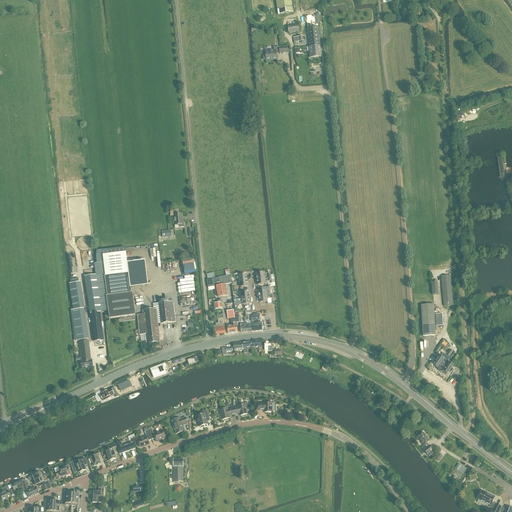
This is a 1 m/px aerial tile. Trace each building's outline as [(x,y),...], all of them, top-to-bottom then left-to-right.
[(275,0),(278,15),(293,12),(291,0),(275,0)] [(288,33),(299,32),(298,24),(288,26),(288,33)] [(321,46),(318,27),(307,28),(309,47),(321,46)] [(321,46),(309,47),(310,58),(322,57),(321,46)] [(277,60),(276,52),(279,51),(280,54),(288,53),(287,47),(279,48),(279,47),(273,47),(273,51),(265,51),(265,54),(262,54),(263,60),(266,60),(266,61),(277,60)] [(174,217),(175,225),(179,225),(179,228),(184,227),(183,224),(182,214),(179,214),(178,209),(170,210),(170,216),(172,216),(173,217),(174,217)] [(97,263),(94,264),(96,275),(101,312),(109,311),(110,318),(135,315),(126,249),(106,251),(101,252),(98,252),(97,252),(97,253),(96,257),(97,262),(97,263)] [(131,288),(143,287),(140,261),(128,263),(131,288)] [(226,276),(219,277),(222,297),(227,296),(225,284),(231,283),(231,280),(230,275),(229,269),(225,270),(226,276)] [(96,275),(85,276),(90,314),(94,341),(103,339),(100,312),(101,312),(96,275)] [(443,307),(453,306),(450,275),(441,276),(443,307)] [(207,280),(206,280),(208,288),(215,287),(216,286),(218,297),(222,297),(219,277),(215,278),(207,280)] [(81,282),(70,284),(70,289),(73,310),(72,310),(75,326),(77,341),(88,339),(86,324),(80,288),(82,287),(81,282)] [(236,300),(233,300),(234,306),(235,312),(238,312),(237,305),(236,302),(242,302),(242,305),(250,304),(249,298),(241,299),(236,299),(236,300)] [(162,304),(159,304),(161,324),(175,322),(173,302),(167,303),(166,300),(161,301),(162,304)] [(422,336),(436,336),(434,305),(421,305),(422,336)] [(144,315),(139,316),(141,340),(147,340),(147,344),(159,343),(156,310),(143,311),(144,315)] [(228,319),(235,318),(234,310),(227,311),(228,319)] [(260,323),(259,314),(253,314),(253,315),(250,316),(251,321),(252,332),(262,331),(261,322),(260,323)] [(219,326),(214,326),(215,336),(226,334),(223,315),(217,316),(219,326)] [(231,320),(231,326),(227,326),(228,334),(238,333),(236,323),(236,319),(231,320)] [(251,342),(250,342),(251,348),(259,347),(259,352),(261,351),(262,354),(265,355),(264,351),(264,346),(261,346),(262,345),(261,342),(260,342),(260,341),(260,340),(258,341),(257,341),(256,341),(251,342)] [(91,361),(88,341),(79,342),(81,357),(76,357),(76,361),(80,360),(81,367),(93,366),(92,360),(91,361)] [(250,342),(242,343),(243,350),(244,350),(244,354),(247,353),(247,349),(251,348),(250,342)] [(242,343),(233,344),(234,350),(239,350),(240,351),(242,351),(243,350),(242,343)] [(223,355),(227,355),(226,352),(233,351),(232,347),(226,348),(222,348),(223,355)] [(452,359),(456,354),(450,350),(446,355),(452,359)] [(447,375),(453,366),(440,356),(433,365),(437,368),(439,370),(441,371),(443,372),(447,375)] [(163,364),(150,369),(151,374),(153,378),(162,374),(164,374),(163,371),(165,370),(163,364)] [(127,382),(116,388),(119,394),(130,388),(127,382)] [(118,395),(114,387),(108,391),(107,391),(103,393),(103,394),(100,395),(103,400),(105,398),(106,398),(107,398),(107,399),(115,395),(116,397),(118,395)] [(262,404),(262,402),(258,402),(258,406),(256,406),(256,411),(265,411),(265,412),(272,412),(271,403),(264,403),(264,404),(262,404)] [(248,414),(245,404),(238,406),(238,407),(235,408),(234,406),(232,406),(234,415),(240,414),(240,416),(248,414)] [(234,415),(232,406),(231,406),(232,409),(228,410),(227,409),(220,410),(222,420),(230,418),(229,416),(234,415)] [(200,427),(207,425),(207,422),(210,421),(207,410),(203,411),(203,414),(197,416),(200,427)] [(188,424),(186,418),(181,419),(180,418),(172,421),(176,434),(185,431),(183,425),(184,425),(188,424)] [(151,427),(148,429),(148,430),(152,440),(155,438),(156,442),(157,442),(156,441),(166,438),(163,431),(154,434),(152,429),(151,427)] [(147,437),(137,440),(140,448),(149,444),(150,444),(148,441),(152,440),(148,430),(147,429),(147,428),(145,428),(144,429),(147,437)] [(427,443),(430,441),(423,433),(416,438),(417,440),(418,441),(419,441),(420,441),(424,446),(421,448),(429,457),(434,452),(427,443)] [(120,441),(115,444),(118,450),(119,454),(135,449),(133,444),(132,445),(129,446),(124,447),(123,445),(123,443),(121,444),(121,442),(120,441)] [(111,462),(113,461),(113,460),(116,459),(115,455),(118,453),(115,447),(111,449),(111,450),(106,452),(110,461),(111,462)] [(98,467),(100,466),(100,465),(101,464),(99,460),(102,459),(100,453),(96,454),(96,456),(91,458),(94,467),(96,466),(97,466),(98,467)] [(80,473),(83,472),(83,471),(86,470),(84,466),(87,465),(85,459),(80,460),(81,461),(76,463),(79,473),(80,473)] [(174,483),(183,483),(183,460),(174,460),(174,483)] [(461,465),(461,466),(458,464),(455,469),(458,471),(461,473),(464,467),(461,465)] [(66,476),(70,475),(68,470),(70,469),(69,465),(59,469),(60,472),(55,473),(57,477),(61,475),(62,477),(65,476),(66,476)] [(42,477),(34,481),(36,485),(38,484),(39,487),(42,486),(44,490),(44,491),(52,488),(53,488),(52,487),(51,482),(50,482),(49,479),(43,481),(42,477)] [(28,490),(24,479),(21,480),(26,491),(28,498),(38,494),(37,491),(39,491),(37,487),(36,488),(35,487),(28,490)] [(20,481),(16,483),(11,485),(13,491),(23,487),(20,481)] [(8,500),(11,499),(6,488),(2,489),(3,493),(0,493),(0,497),(2,502),(7,500),(8,500)] [(104,497),(104,489),(99,488),(99,492),(93,492),(93,495),(92,496),(91,496),(91,497),(91,498),(91,499),(92,499),(93,499),(93,500),(93,503),(100,504),(101,497),(104,497)] [(492,502),(495,497),(482,491),(478,500),(490,506),(490,507),(493,509),(492,511),(491,511),(498,511),(501,507),(492,502)] [(61,511),(62,507),(59,507),(59,502),(53,501),(52,511),(61,511)]
